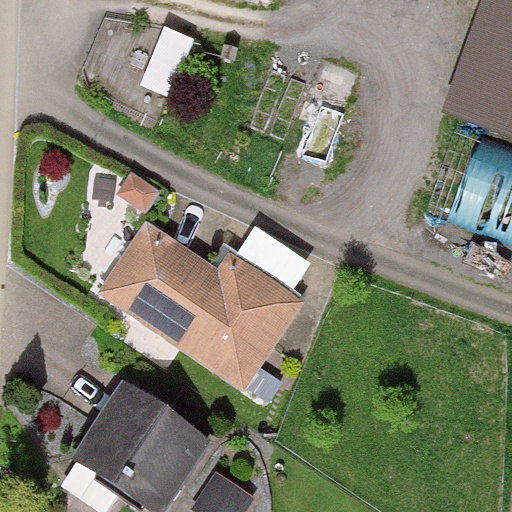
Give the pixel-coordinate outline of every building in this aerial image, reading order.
[(511,157),(453,137),(425,218),(511,248),(511,157)] [(162,193),(132,174),(117,198),(147,217),(162,193)] [(111,180),(89,181),(90,203),(111,202),(111,180)] [(217,274),(146,226),(98,297),(246,397),(306,308),(289,298),(235,261),(229,257),(217,274)] [(312,263),(258,227),(235,261),(289,298),(312,263)] [(122,387),(69,463),(139,511),(175,511),(217,453),(122,387)] [(242,511),(251,499),(216,477),(193,511),(242,511)]
